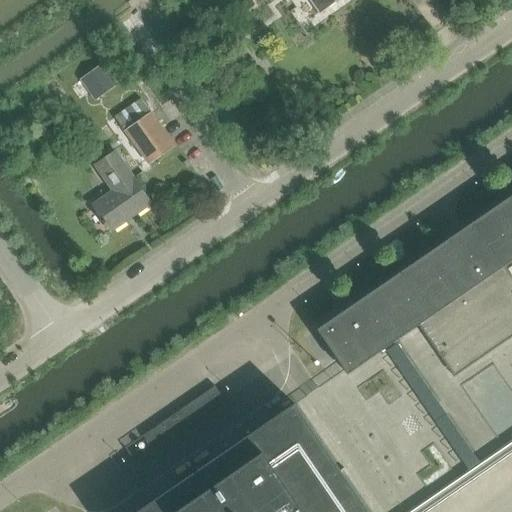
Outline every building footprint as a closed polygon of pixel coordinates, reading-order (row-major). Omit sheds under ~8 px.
[(311,0),(322,14),(338,3),(338,4),(341,1),(341,0),(311,0)] [(117,87),(103,66),(81,82),(96,103),(117,87)] [(175,146),(153,116),(141,100),(117,117),(150,164),(175,146)] [(151,204),(134,179),(114,150),(95,163),(110,185),(115,191),(93,206),(111,232),(151,204)] [(511,196),(317,330),(347,374),(419,326),(454,377),(511,336),(511,196)] [(368,511),(294,404),(137,511),(368,511)]
